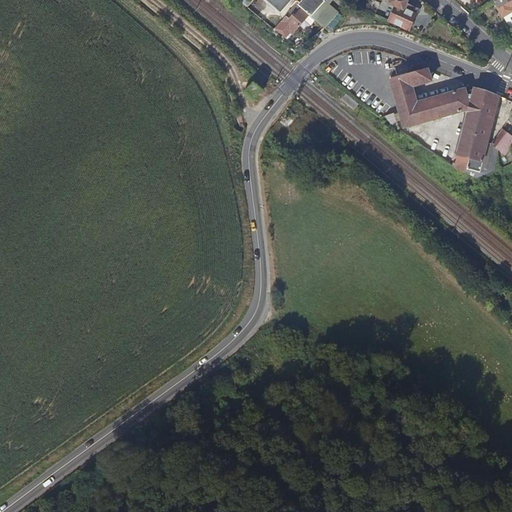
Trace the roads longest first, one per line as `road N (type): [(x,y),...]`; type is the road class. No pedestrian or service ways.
road 1 (unclassified): [(0,509),(249,322),(261,285),(251,141),(308,63),(346,40),(380,38),(490,80)]
road 2 (unknown): [(255,310),(365,511)]
road 3 (track): [(261,120),(243,102),(225,59),(156,0)]
